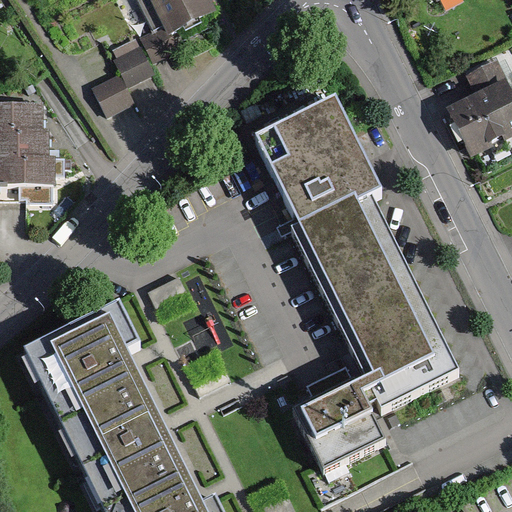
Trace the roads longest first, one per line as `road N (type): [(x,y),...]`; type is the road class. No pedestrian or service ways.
road 1 (residential): [(0,318),(317,0)]
road 2 (residential): [(351,0),(511,317)]
